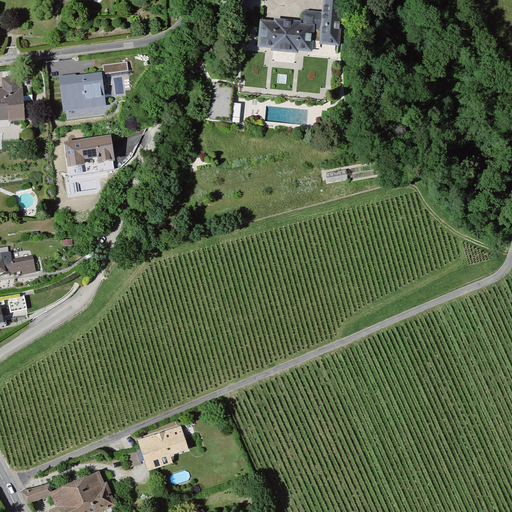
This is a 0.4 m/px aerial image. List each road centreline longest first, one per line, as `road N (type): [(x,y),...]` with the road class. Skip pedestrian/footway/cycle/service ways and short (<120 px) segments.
road 1 (residential): [(511,254),(495,278),(6,485)]
road 2 (residential): [(152,140),(89,291),(0,354)]
road 3 (residential): [(0,61),(153,40),(186,20),(191,0)]
road 4 (track): [(219,0),(211,45),(152,140)]
road 5 (track): [(393,186),(413,185),(445,225),(511,255)]
